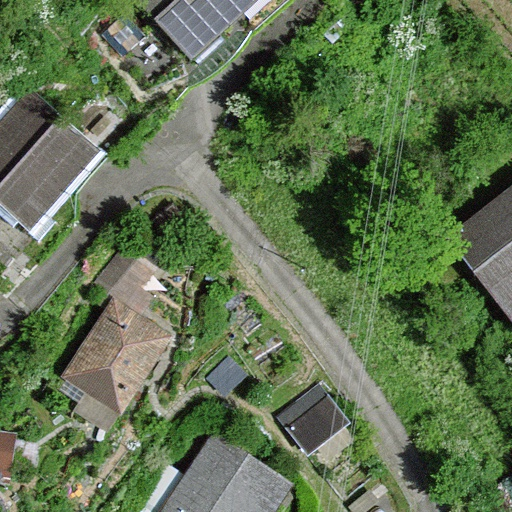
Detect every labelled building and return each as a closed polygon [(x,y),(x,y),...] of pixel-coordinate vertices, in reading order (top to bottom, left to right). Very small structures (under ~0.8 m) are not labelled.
[(136,0),(186,60),(259,0),(136,0)] [(0,129),(0,198),(28,225),(91,158),(29,100),(0,129)] [(511,191),(448,242),(511,322),(511,191)] [(164,335),(112,304),(68,376),(120,407),(164,335)] [(213,438),(165,511),(276,511),(292,488),(213,438)]
